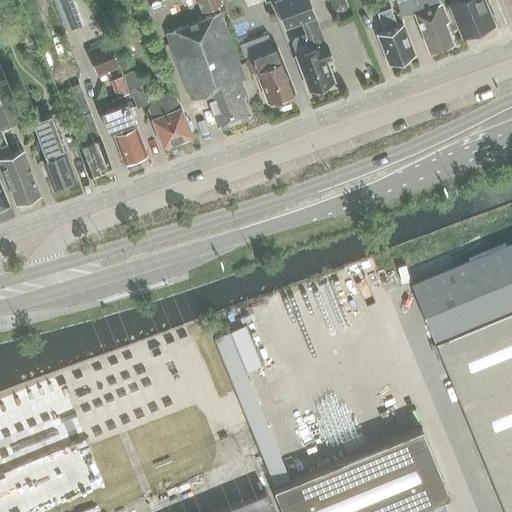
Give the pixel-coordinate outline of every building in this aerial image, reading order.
[(85,0),(51,0),(63,30),(93,18),(85,0)] [(195,0),(201,12),(222,3),(221,0),(195,0)] [(307,91),(331,81),(323,61),(329,59),(327,54),(328,54),(326,49),(325,49),(323,44),(322,45),(304,0),(278,0),(272,2),(282,28),(298,22),(309,50),(293,56),(307,91)] [(447,22),(438,0),(395,0),(401,15),(413,14),(428,52),(450,43),(443,23),(447,22)] [(474,32),(491,25),(481,0),(458,0),(459,2),(448,6),(460,37),(465,35),(465,37),(475,33),(474,32)] [(389,9),(381,12),(375,14),(383,32),(377,34),(388,64),(412,55),(400,26),(397,27),(389,9)] [(190,101),(205,95),(218,127),(249,115),(242,100),(248,98),(241,82),(245,80),(219,13),(164,35),(190,101)] [(294,92),(278,51),(277,46),(266,50),(261,36),(239,44),(241,48),(251,73),(257,71),(269,101),(294,92)] [(118,68),(108,42),(86,50),(95,76),(118,68)] [(127,91),(139,86),(135,73),(130,70),(125,72),(122,78),(127,91)] [(0,164),(15,203),(38,194),(21,150),(10,154),(0,129),(0,128),(18,122),(0,76),(0,164)] [(109,168),(89,114),(77,84),(64,89),(85,145),(77,148),(88,176),(109,168)] [(140,85),(139,86),(127,91),(134,108),(147,103),(140,85)] [(190,136),(179,109),(175,97),(165,93),(151,99),(146,108),(161,148),(190,136)] [(146,154),(128,106),(126,101),(99,111),(107,132),(118,128),(118,131),(111,133),(123,163),(146,154)] [(52,190),(74,182),(48,116),(34,121),(49,158),(38,163),(43,175),(46,174),(52,190)] [(511,511),(511,240),(410,282),(435,345),(505,511),(511,511)] [(262,364),(245,323),(212,337),(229,378),(262,364)] [(449,495),(437,468),(420,427),(273,488),(282,511),(446,511),(444,506),(428,511),(411,511),(449,495)] [(154,466),(183,454),(177,438),(147,450),(154,466)] [(103,465),(84,473),(92,491),(111,482),(103,465)] [(273,511),(265,491),(212,511),(273,511)]
